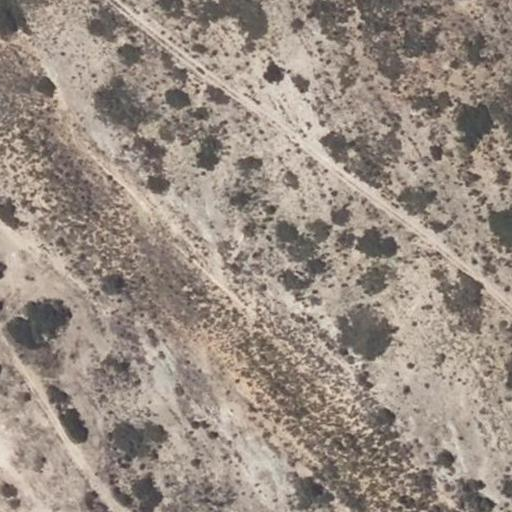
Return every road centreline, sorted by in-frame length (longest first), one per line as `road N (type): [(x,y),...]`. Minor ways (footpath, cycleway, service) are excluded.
road 1 (track): [(147,0),(321,131),(452,261),(511,308)]
road 2 (track): [(116,511),(0,344)]
